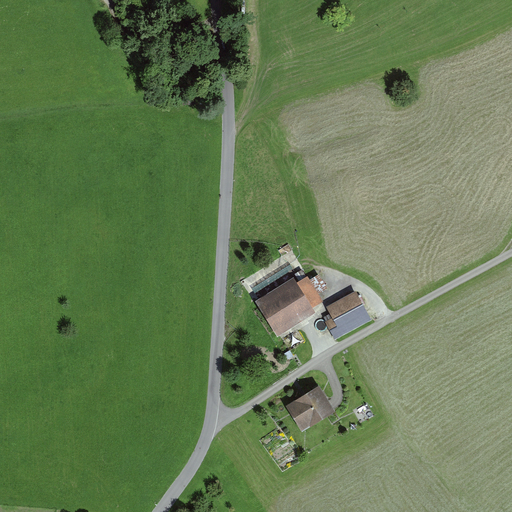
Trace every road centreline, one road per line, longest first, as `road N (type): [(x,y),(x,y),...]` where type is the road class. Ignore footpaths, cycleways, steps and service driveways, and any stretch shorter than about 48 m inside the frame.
road 1 (residential): [(218,0),(229,107),(213,404),(200,452),(160,511)]
road 2 (track): [(511,253),(323,357)]
road 3 (track): [(323,357),(234,415),(211,418)]
